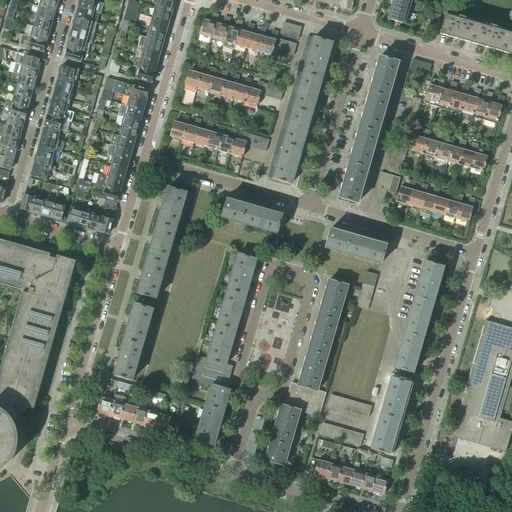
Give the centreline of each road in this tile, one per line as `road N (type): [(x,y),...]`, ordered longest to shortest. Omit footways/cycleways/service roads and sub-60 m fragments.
road 1 (residential): [(256,395),(284,379),(309,294),(302,276),(276,270),(264,280),(239,369),(249,391)]
road 2 (residential): [(400,511),(474,254)]
road 3 (residential): [(68,0),(6,217)]
road 4 (residential): [(116,248),(65,425)]
road 5 (residential): [(309,207),(360,32)]
road 6 (residential): [(231,473),(65,425)]
road 7 (residential): [(309,207),(144,159)]
road 8 (residential): [(474,254),(309,207)]
road 9 (residential): [(144,159),(189,0)]
road 10 (residential): [(360,32),(511,76)]
road 11 (residential): [(366,511),(231,473)]
road 12 (residential): [(474,254),(511,126)]
road 13 (residential): [(243,0),(360,32)]
